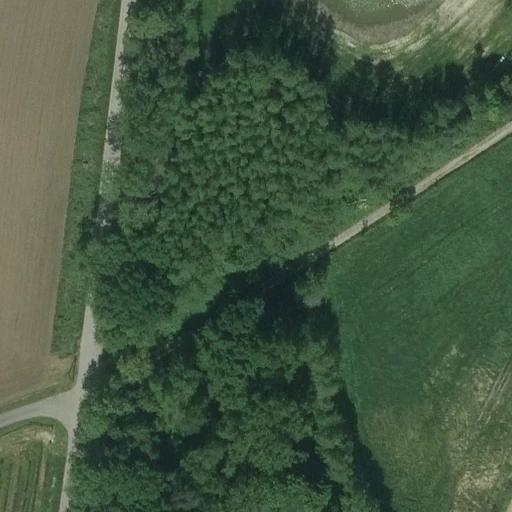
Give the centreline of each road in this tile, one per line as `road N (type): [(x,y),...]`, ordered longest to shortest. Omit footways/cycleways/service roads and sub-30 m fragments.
road 1 (unclassified): [(68,511),(130,0)]
road 2 (track): [(83,403),(511,125)]
